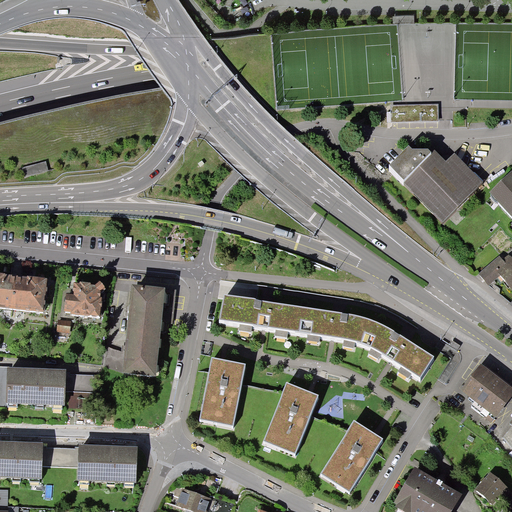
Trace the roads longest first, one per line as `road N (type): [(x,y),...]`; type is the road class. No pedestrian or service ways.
road 1 (motorway): [(0,149),(284,97),(511,89)]
road 2 (primary): [(12,200),(224,221),(401,281)]
road 3 (motorway): [(384,49),(213,63),(0,107)]
road 4 (motorway): [(384,49),(0,42)]
road 5 (residential): [(168,442),(198,272),(0,250)]
road 6 (secondary): [(408,252),(273,128),(173,10)]
road 7 (primary): [(408,252),(287,169),(188,65)]
road 8 (primary): [(188,97),(265,178),(401,281)]
road 9 (primary): [(12,200),(142,178),(171,148),(188,97)]
road 10 (residential): [(294,0),(511,5)]
road 11 (residential): [(511,128),(411,133),(331,126)]
road 12 (residential): [(168,442),(0,427)]
road 13 (residential): [(309,511),(168,442)]
road 14 (primary): [(511,337),(408,252)]
road 15 (primary): [(401,281),(511,350)]
road 16 (motorway): [(511,51),(384,49)]
